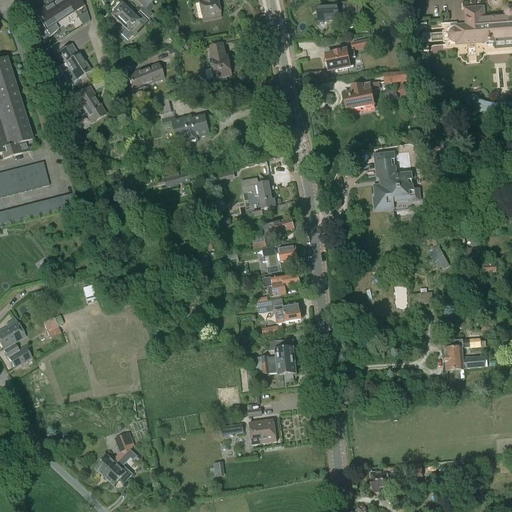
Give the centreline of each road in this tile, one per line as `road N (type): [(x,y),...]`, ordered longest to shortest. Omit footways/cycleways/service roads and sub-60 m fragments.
road 1 (tertiary): [(342,511),(315,252),(269,0)]
road 2 (unclassified): [(99,511),(44,456),(0,371)]
